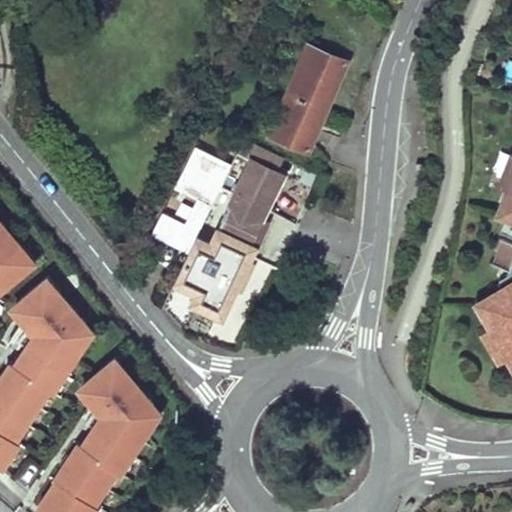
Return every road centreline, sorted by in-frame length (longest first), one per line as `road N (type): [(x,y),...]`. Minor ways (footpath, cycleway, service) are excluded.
road 1 (residential): [(173,349),(0,136)]
road 2 (tertiary): [(373,247),(393,66),(418,0)]
road 3 (tertiary): [(373,247),(336,327),(302,366)]
road 4 (tertiary): [(366,385),(373,247)]
road 5 (residential): [(383,487),(432,467),(499,457)]
road 6 (residential): [(499,457),(436,443),(388,415)]
